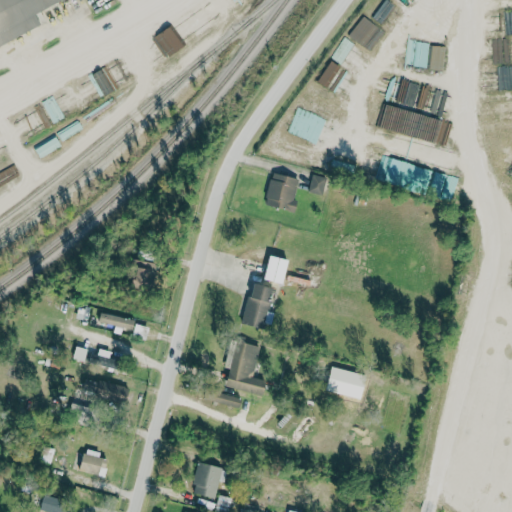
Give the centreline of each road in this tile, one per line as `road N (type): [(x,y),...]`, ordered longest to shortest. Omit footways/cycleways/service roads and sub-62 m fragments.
road 1 (residential): [(134,511),(221,182),(345,0)]
road 2 (track): [(457,0),(467,127),(511,231),(443,511)]
